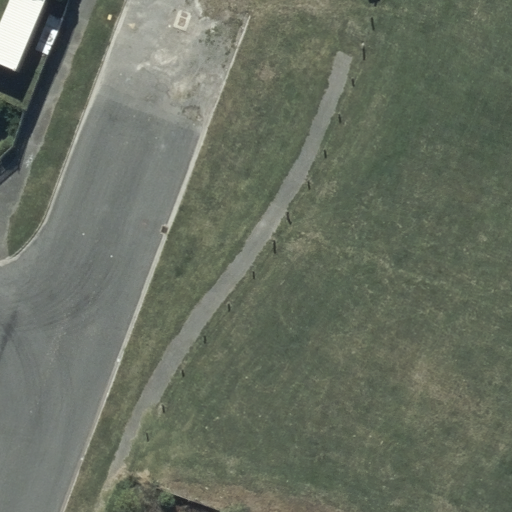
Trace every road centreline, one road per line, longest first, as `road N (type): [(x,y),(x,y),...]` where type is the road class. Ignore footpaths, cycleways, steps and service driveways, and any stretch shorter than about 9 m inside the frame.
road 1 (residential): [(41,367),(185,11)]
road 2 (residential): [(0,484),(41,367)]
